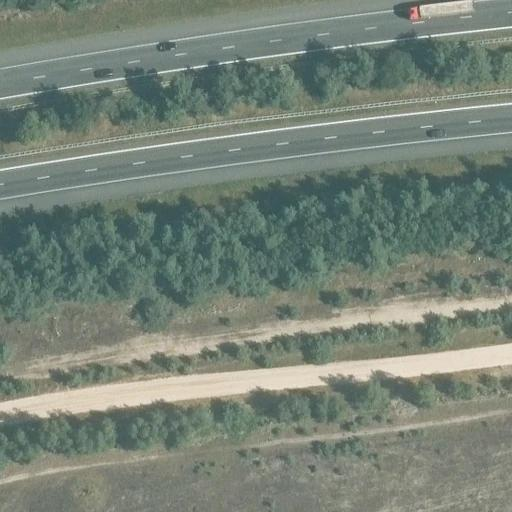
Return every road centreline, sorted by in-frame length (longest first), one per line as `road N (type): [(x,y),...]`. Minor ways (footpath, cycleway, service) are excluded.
road 1 (track): [(0,373),(511,294)]
road 2 (motorway): [(511,12),(0,82)]
road 3 (motorway): [(0,188),(511,120)]
road 4 (track): [(511,353),(0,415)]
